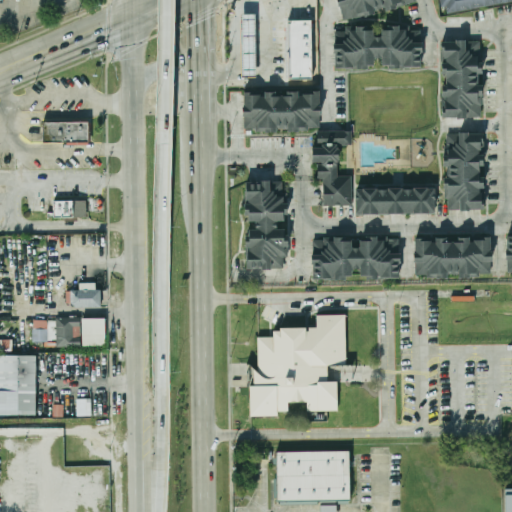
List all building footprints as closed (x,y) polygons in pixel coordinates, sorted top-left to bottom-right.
[(337,0),(343,21),(415,2),(414,0),(337,0)] [(511,0),(440,0),(442,11),(511,2),(511,0)] [(238,14),(252,14),(252,77),(238,77),(238,14)] [(285,77),(285,20),(308,20),(308,77),(285,77)] [(420,68),(419,30),(410,30),(410,28),(331,28),(331,68),(376,68),(420,68)] [(480,41),(440,41),(440,120),(480,120),(480,41)] [(241,92),(241,131),(319,131),(319,92),(241,92)] [(44,123),(90,122),(90,143),(45,144),(44,123)] [(350,131),(308,132),(308,163),(317,163),(317,179),(322,179),(322,206),(351,206),(351,177),(337,177),(336,146),(351,146),(350,131)] [(481,211),(482,133),(445,132),(443,210),(481,211)] [(284,268),(283,181),(244,181),(244,269),(284,268)] [(433,188),(355,188),(355,215),(433,215),(433,188)] [(54,201),(87,201),(87,218),(55,219),(55,217),(48,217),(48,213),(55,213),(54,201)] [(414,278),(490,276),(489,238),(413,239),(414,278)] [(398,239),(311,240),(312,280),(398,279),(398,239)] [(71,291),(71,308),(101,308),(101,291),(71,291)] [(320,324),(320,311),(349,311),(350,361),(331,361),(331,378),(340,378),(341,407),(311,407),(311,398),(291,398),(292,407),(281,407),(281,412),(253,412),(253,382),(257,382),(256,366),(261,366),(261,333),(277,333),(276,327),(283,327),(283,325),(309,324),(309,328),(312,328),(312,324),(320,324)] [(56,347),(104,347),(104,318),(56,318),(56,331),(49,331),(49,340),(56,340),(56,347)] [(16,416),(35,416),(36,356),(17,356),(16,416)] [(92,416),(92,399),(77,399),(77,416),(92,416)] [(277,453),(353,451),(353,500),(277,501),(277,453)]
